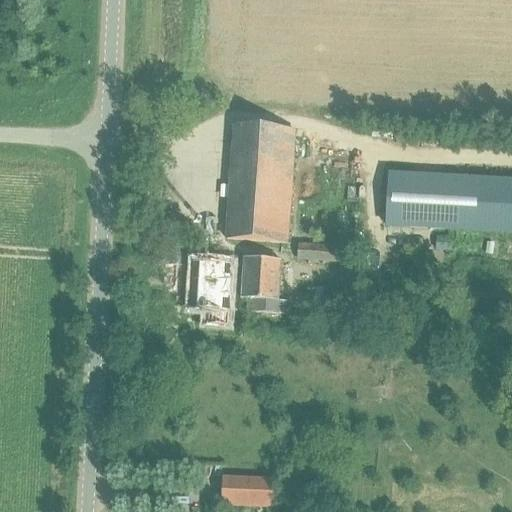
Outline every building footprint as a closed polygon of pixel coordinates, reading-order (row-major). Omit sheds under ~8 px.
[(227,240),(288,245),(295,133),(234,128),(227,240)] [(388,227),(511,234),(511,182),(390,175),(388,227)] [(437,253),(462,252),(463,240),(438,238),(437,253)] [(299,261),(345,264),(346,249),(300,246),(299,261)] [(245,259),(243,300),(249,300),(249,313),(281,315),(282,302),(274,302),(277,261),(245,259)] [(200,264),(196,311),(211,312),(210,326),(233,328),(237,267),(200,264)] [(376,331),(375,344),(418,347),(419,334),(376,331)] [(224,505),(273,507),(274,482),(225,480),(224,505)]
